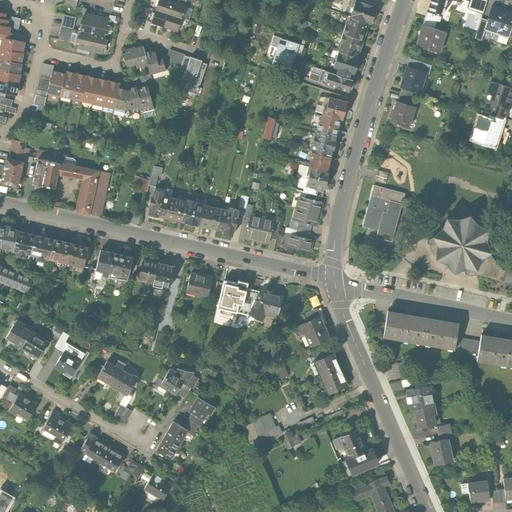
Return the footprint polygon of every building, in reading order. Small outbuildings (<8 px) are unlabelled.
[(99,0),(98,5),(111,9),(113,0),(99,0)] [(158,0),(155,10),(168,15),(172,2),(167,0),(158,0)] [(357,0),(355,0),(349,17),(366,23),(367,21),(371,23),(377,6),(357,0)] [(461,0),(429,0),(424,18),(436,22),(439,23),(446,0),(454,0),(461,2),(461,0)] [(487,1),(484,0),(470,0),(467,9),(483,14),(487,1)] [(185,6),(172,2),(168,15),(181,19),(185,6)] [(511,12),(493,6),(488,21),(485,30),(507,37),(511,23),(511,12)] [(150,23),(163,27),(168,15),(155,10),(150,23)] [(1,37),(4,38),(12,40),(14,34),(10,33),(12,27),(8,27),(10,21),(6,20),(7,16),(7,15),(0,13),(0,32),(3,33),(1,37)] [(80,31),(92,34),(95,16),(84,14),(83,22),(79,22),(78,28),(80,29),(80,31)] [(63,15),(60,28),(73,30),(75,18),(63,15)] [(181,19),(168,15),(163,27),(176,32),(181,19)] [(21,19),(7,16),(6,20),(10,21),(8,27),(12,27),(19,29),(21,19)] [(106,19),(95,16),(92,34),(103,36),(103,33),(107,34),(109,21),(106,21),(106,19)] [(361,40),(366,23),(349,17),(344,34),(361,40)] [(434,29),(436,22),(424,18),(422,25),(434,29)] [(481,41),(485,30),(488,21),(481,19),(474,39),(481,41)] [(445,33),(434,29),(422,25),(416,45),(439,52),(445,33)] [(80,31),(73,30),(60,28),(58,40),(74,43),(76,34),(79,35),(80,31)] [(76,49),(89,51),(92,34),(80,31),(79,35),(76,34),(74,43),(73,47),(77,48),(76,49)] [(103,36),(92,34),(89,51),(100,54),(100,52),(104,53),(106,41),(102,40),(103,36)] [(355,57),(361,40),(344,34),(338,52),(355,57)] [(289,69),(294,55),(298,44),(273,36),(270,46),(278,48),(272,64),(289,69)] [(25,43),(12,40),(4,38),(1,48),(2,48),(23,53),(25,43)] [(304,46),(298,44),(294,55),(300,57),(304,46)] [(142,46),(132,49),(135,63),(136,67),(147,64),(143,53),(142,46)] [(125,66),(135,63),(132,49),(132,47),(124,49),(125,53),(122,54),(125,66)] [(24,54),(23,53),(2,48),(0,58),(1,59),(21,64),(24,54)] [(169,50),(167,55),(169,64),(174,63),(181,65),(184,56),(184,55),(169,50)] [(150,51),(143,53),(147,64),(149,74),(165,70),(161,58),(156,59),(154,51),(150,52),(150,51)] [(359,59),(355,57),(338,52),(333,68),(338,69),(336,74),(348,79),(350,73),(354,74),(359,59)] [(161,57),(161,58),(165,70),(171,68),(169,64),(167,55),(161,57)] [(190,58),(184,56),(181,65),(179,71),(185,73),(190,58)] [(190,58),(185,73),(183,78),(189,80),(194,82),(200,63),(201,61),(190,57),(190,58)] [(22,64),(21,64),(1,59),(0,62),(0,69),(20,74),(22,64)] [(409,59),(406,67),(424,73),(428,74),(431,66),(409,59)] [(194,82),(189,80),(186,90),(196,94),(206,64),(200,63),(194,82)] [(42,119),(47,94),(52,72),(53,67),(42,64),(40,74),(44,75),(43,80),(39,80),(37,90),(41,90),(39,96),(36,95),(34,105),(37,106),(36,111),(32,111),(31,117),(42,119)] [(406,67),(400,88),(402,88),(413,92),(418,93),(424,73),(406,67)] [(21,74),(20,74),(0,69),(0,80),(19,85),(21,74)] [(352,80),(348,79),(336,74),(322,70),(320,75),(310,72),(308,79),(348,92),(349,89),(351,90),(353,83),(351,82),(352,80)] [(47,94),(61,97),(65,75),(52,72),(47,94)] [(66,72),(65,75),(61,97),(71,99),(77,75),(66,72)] [(71,99),(82,102),(88,77),(77,75),(71,99)] [(82,102),(93,104),(98,79),(88,77),(82,102)] [(93,104),(103,106),(109,82),(98,79),(93,104)] [(20,85),(19,85),(0,80),(0,91),(6,93),(17,95),(20,85)] [(119,84),(109,82),(103,106),(114,109),(119,88),(119,84)] [(493,103),(489,114),(505,119),(511,96),(511,89),(490,82),(486,94),(491,96),(489,102),(493,103)] [(136,87),(125,89),(130,109),(131,113),(142,110),(137,90),(136,87)] [(147,87),(137,90),(142,110),(142,112),(153,109),(147,87)] [(130,109),(125,89),(119,88),(114,109),(124,111),(130,109)] [(409,106),(413,92),(402,88),(397,102),(409,106)] [(0,104),(7,106),(11,107),(13,100),(5,98),(2,98),(0,104)] [(323,107),(321,114),(339,119),(342,120),(344,110),(346,102),(337,100),(331,98),(328,98),(326,108),(323,107)] [(396,102),(389,123),(407,128),(414,107),(409,106),(397,102),(396,102)] [(334,136),(339,119),(321,114),(316,131),(334,136)] [(495,147),(505,119),(489,114),(487,120),(478,117),(471,139),(495,147)] [(279,121),(268,118),(262,138),(273,141),(279,121)] [(240,140),(242,132),(234,130),(232,138),(240,140)] [(316,131),(310,153),(329,158),(331,150),(333,151),(335,142),(333,142),(334,136),(316,131)] [(12,140),(8,159),(20,162),(21,162),(23,156),(24,148),(25,143),(12,140)] [(147,151),(155,153),(157,144),(149,142),(147,151)] [(155,154),(146,152),(144,161),(153,163),(155,154)] [(326,172),(329,158),(310,153),(310,157),(311,157),(308,168),(326,172)] [(0,184),(15,187),(17,178),(18,178),(20,169),(21,169),(22,162),(21,162),(20,162),(8,159),(3,158),(0,173),(0,184)] [(31,183),(40,185),(46,160),(37,158),(31,183)] [(77,211),(88,213),(97,172),(59,163),(46,160),(40,185),(54,188),(57,174),(83,180),(77,211)] [(148,185),(155,187),(157,176),(160,177),(162,169),(152,166),(148,185)] [(328,173),(326,172),(308,168),(306,175),(308,175),(305,186),(324,191),(328,173)] [(388,174),(377,171),(374,182),(385,185),(388,174)] [(110,174),(97,172),(88,213),(101,216),(110,174)] [(305,186),(302,199),(318,203),(319,197),(322,198),(324,191),(305,186)] [(373,186),(362,227),(378,232),(376,239),(391,243),(404,194),(373,186)] [(158,215),(165,217),(170,197),(162,195),(163,192),(153,190),(152,197),(151,196),(148,207),(149,207),(148,214),(157,217),(158,215)] [(56,197),(51,196),(49,206),(59,208),(59,204),(55,203),(56,197)] [(238,208),(245,209),(246,205),(248,198),(241,196),(238,208)] [(186,201),(170,197),(165,217),(181,221),(186,201)] [(299,198),(296,209),(320,215),(323,204),(318,203),(302,199),(299,198)] [(181,221),(199,225),(203,205),(186,201),(181,221)] [(220,209),(203,205),(199,225),(215,229),(220,209)] [(253,207),(246,205),(245,209),(243,218),(250,219),(251,215),(253,207)] [(228,211),(220,209),(215,229),(223,231),(222,235),(231,237),(233,227),(235,228),(237,218),(236,218),(238,210),(229,208),(228,211)] [(317,227),(320,215),(296,209),(293,220),(299,222),(312,225),(317,227)] [(246,238),(257,241),(262,218),(251,215),(250,219),(246,238)] [(485,243),(487,232),(476,226),(468,217),(458,221),(445,220),(441,230),(431,238),(436,249),(434,261),(446,265),(452,276),(464,270),(466,270),(475,272),(480,261),(489,255),(485,243)] [(274,221),(262,218),(257,241),(269,243),(269,240),(272,227),(274,221)] [(308,240),(312,225),(299,222),(297,231),(286,228),(285,234),(287,234),(308,240)] [(0,247),(1,248),(13,251),(17,231),(10,230),(10,227),(5,226),(4,228),(0,227),(0,247)] [(278,228),(272,227),(269,240),(275,241),(278,228)] [(13,251),(30,255),(34,235),(17,231),(13,251)] [(287,234),(284,246),(310,253),(313,241),(308,240),(287,234)] [(53,240),(34,235),(30,255),(49,259),(53,240)] [(49,259),(66,263),(71,244),(53,240),(49,259)] [(87,248),(71,244),(66,263),(82,267),(87,248)] [(96,270),(111,274),(116,255),(100,251),(96,270)] [(132,259),(116,255),(111,274),(127,278),(132,259)] [(511,274),(502,271),(489,255),(480,261),(475,272),(466,270),(466,277),(477,276),(511,285),(511,274)] [(138,279),(154,283),(158,265),(143,261),(138,279)] [(174,268),(158,265),(154,283),(169,287),(174,268)] [(31,279),(3,268),(0,274),(0,282),(25,292),(31,279)] [(191,273),(187,292),(207,298),(212,279),(191,273)] [(241,287),(223,283),(219,302),(237,306),(241,287)] [(259,292),(248,316),(261,322),(264,317),(269,316),(277,318),(282,297),(259,292)] [(313,307),(320,304),(316,295),(309,298),(313,307)] [(148,308),(147,316),(155,318),(156,310),(148,308)] [(383,338),(418,344),(423,318),(387,312),(385,325),(383,336),(383,338)] [(158,319),(155,318),(147,316),(141,343),(152,346),(158,319)] [(319,318),(295,328),(299,337),(303,335),(309,349),(328,341),(319,318)] [(458,324),(423,318),(418,344),(454,350),(454,349),(456,338),(458,324)] [(6,339),(22,348),(31,333),(21,327),(23,324),(16,321),(6,339)] [(385,325),(373,322),(371,334),(383,336),(385,325)] [(35,335),(31,333),(22,348),(24,349),(23,350),(28,353),(29,352),(38,358),(47,342),(43,340),(44,339),(36,334),(35,335)] [(477,361),(508,366),(511,340),(481,335),(480,342),(478,353),(477,361)] [(480,342),(456,338),(454,349),(478,353),(480,342)] [(64,352),(55,367),(64,372),(64,371),(71,374),(79,361),(64,352)] [(313,363),(320,379),(340,371),(333,354),(313,363)] [(96,378),(112,387),(121,371),(106,362),(96,378)] [(398,364),(401,382),(413,379),(409,362),(398,364)] [(287,377),(283,367),(275,371),(279,380),(287,377)] [(177,369),(175,373),(173,376),(183,381),(182,383),(186,386),(192,375),(194,373),(177,369)] [(170,370),(163,381),(160,386),(167,391),(175,395),(182,383),(183,381),(173,376),(175,373),(170,370)] [(131,377),(121,371),(112,387),(126,396),(137,378),(132,375),(131,377)] [(347,387),(340,371),(320,379),(327,395),(347,387)] [(198,379),(192,375),(186,386),(192,389),(198,379)] [(166,394),(167,391),(160,386),(163,381),(158,377),(153,386),(166,394)] [(414,386),(413,379),(401,382),(403,388),(414,386)] [(10,386),(3,398),(13,404),(17,397),(14,395),(17,391),(10,386)] [(410,412),(413,412),(433,407),(429,387),(405,393),(410,412)] [(19,394),(17,397),(13,404),(9,412),(16,416),(17,414),(27,420),(37,405),(19,394)] [(214,407),(198,397),(189,412),(192,413),(203,420),(207,413),(209,415),(214,407)] [(438,426),(433,407),(413,412),(417,430),(438,426)] [(43,429),(55,436),(52,441),(60,446),(66,435),(68,431),(72,425),(57,416),(58,414),(53,411),(43,429)] [(345,417),(342,411),(321,420),(324,426),(345,417)] [(192,413),(183,428),(187,431),(192,434),(197,426),(199,427),(203,420),(192,413)] [(275,428),(269,415),(242,427),(253,451),(282,440),(284,440),(283,438),(281,433),(278,427),(275,428)] [(173,422),(165,436),(179,445),(187,431),(183,428),(173,422)] [(436,427),(439,441),(447,439),(452,438),(450,425),(436,427)] [(289,430),(281,433),(283,438),(289,435),(291,435),(289,430)] [(343,448),(345,453),(364,444),(358,430),(339,439),(343,448)] [(77,436),(68,431),(66,435),(75,439),(77,436)] [(301,444),(296,432),(291,435),(289,435),(290,437),(284,440),(282,440),(287,451),(301,444)] [(170,459),(179,445),(165,436),(157,450),(170,459)] [(96,439),(87,454),(102,463),(111,448),(96,439)] [(336,451),(343,448),(339,439),(332,442),(336,451)] [(439,441),(429,443),(434,465),(451,461),(447,439),(439,441)] [(368,453),(364,444),(345,453),(349,460),(346,461),(352,476),(378,464),(372,451),(368,453)] [(124,456),(111,448),(102,463),(115,471),(124,456)] [(143,469),(131,461),(127,469),(123,466),(120,470),(137,480),(143,469)] [(178,467),(169,462),(166,466),(175,472),(178,467)] [(153,474),(142,491),(160,502),(170,485),(153,474)] [(352,489),(345,492),(350,504),(370,496),(376,511),(393,511),(383,488),(389,485),(386,477),(353,491),(352,489)] [(505,500),(511,499),(511,478),(503,479),(504,488),(505,500)] [(486,481),(461,484),(462,493),(469,493),(470,503),(488,501),(486,481)] [(504,488),(491,490),(493,503),(506,501),(505,500),(504,488)]
